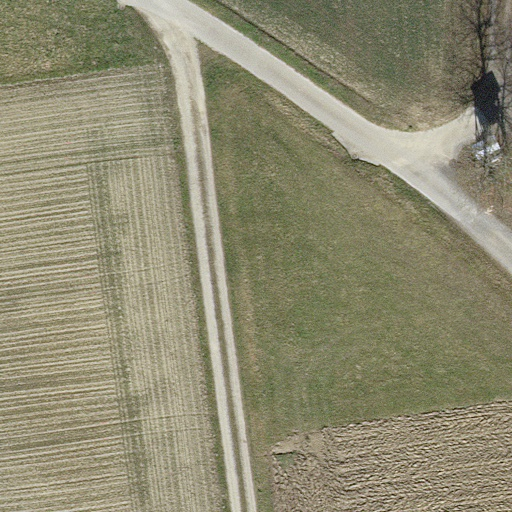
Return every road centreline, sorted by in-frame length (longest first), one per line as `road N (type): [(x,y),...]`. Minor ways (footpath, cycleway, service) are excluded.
road 1 (track): [(247,511),(182,13)]
road 2 (unclassified): [(161,0),(418,163),(511,248)]
road 3 (track): [(505,0),(495,108),(418,163)]
